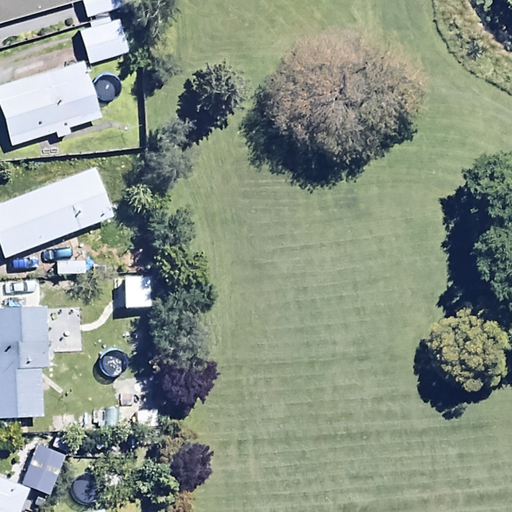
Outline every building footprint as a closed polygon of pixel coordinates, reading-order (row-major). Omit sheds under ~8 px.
[(0,0),(0,26),(77,4),(82,21),(121,10),(118,0),(0,0)] [(78,34),(86,65),(124,55),(116,24),(78,34)] [(78,66),(0,92),(0,128),(8,152),(52,137),(54,143),(66,139),(64,133),(97,122),(78,66)] [(0,209),(0,264),(108,223),(90,175),(0,209)] [(44,373),(41,312),(0,313),(0,425),(39,423),(37,373),(44,373)] [(34,449),(20,488),(50,499),(64,460),(34,449)] [(0,511),(20,511),(26,497),(0,486),(0,511)]
